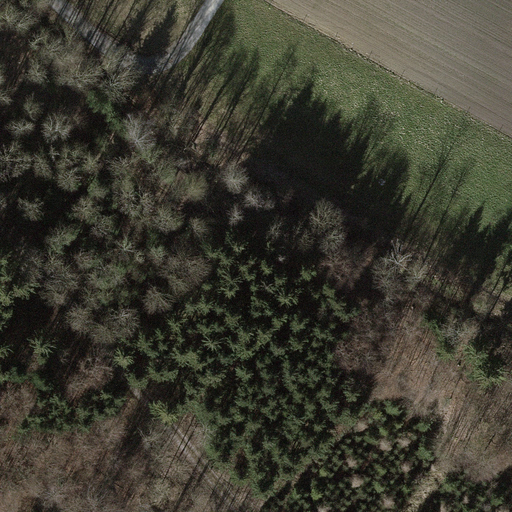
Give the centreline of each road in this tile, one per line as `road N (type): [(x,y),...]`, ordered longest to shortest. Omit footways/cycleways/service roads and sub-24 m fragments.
road 1 (track): [(232,511),(0,206)]
road 2 (track): [(214,0),(172,62),(111,56),(57,0)]
